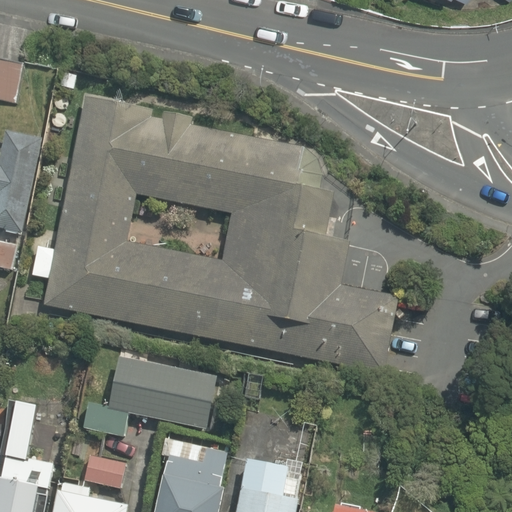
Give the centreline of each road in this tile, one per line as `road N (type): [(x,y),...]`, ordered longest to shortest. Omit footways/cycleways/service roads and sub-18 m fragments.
road 1 (tertiary): [(511,190),(457,182),(395,153),(329,103),(269,38)]
road 2 (tertiary): [(269,38),(476,68)]
road 3 (tertiary): [(97,0),(269,38)]
road 4 (unknown): [(454,301),(402,262),(344,246)]
